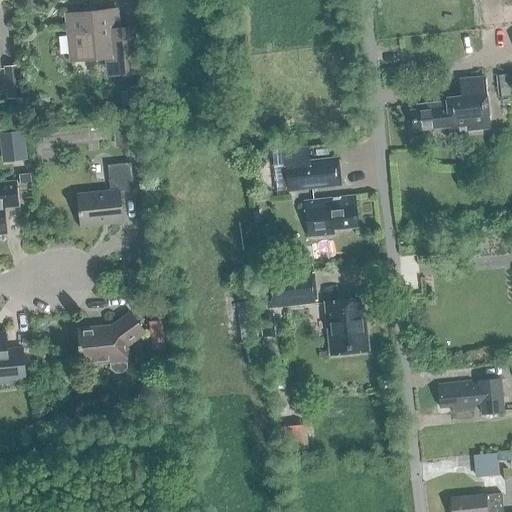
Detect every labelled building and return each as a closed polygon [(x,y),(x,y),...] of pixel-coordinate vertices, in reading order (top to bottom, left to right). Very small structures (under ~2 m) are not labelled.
[(107,57),(109,74),(141,71),(137,30),(118,32),(116,11),(67,16),(69,37),(62,37),(63,55),(89,52),(89,58),(107,57)] [(4,67),(7,99),(21,98),(18,65),(4,67)] [(416,132),(452,128),(453,135),(493,130),(489,96),(487,78),(463,81),(466,103),(455,105),(454,102),(423,106),(423,111),(413,112),(416,132)] [(127,88),(128,104),(140,103),(139,87),(127,88)] [(112,123),(115,148),(139,145),(136,121),(112,123)] [(0,145),(2,164),(27,160),(24,131),(0,134),(0,145)] [(343,187),(340,159),(288,165),(291,192),(343,187)] [(119,192),(133,191),(131,164),(108,166),(111,191),(77,195),(80,227),(122,223),(119,192)] [(0,234),(5,234),(2,208),(17,207),(15,182),(0,183),(0,234)] [(270,191),(254,193),(254,202),(271,200),(270,191)] [(331,231),(355,228),(352,197),(302,202),(306,238),(331,236),(331,231)] [(258,228),(260,244),(277,242),(275,226),(258,228)] [(266,310),(317,304),(314,270),(263,276),(266,310)] [(369,352),(364,300),(326,304),(332,356),(369,352)] [(81,364),(98,363),(98,364),(110,363),(110,369),(115,373),(122,373),(126,368),(126,362),(128,361),(127,346),(144,333),(130,313),(110,327),(110,328),(97,330),(96,328),(78,330),(81,364)] [(151,352),(165,350),(162,321),(148,322),(151,352)] [(0,383),(24,381),(21,348),(5,350),(4,333),(0,332),(0,383)] [(504,411),(502,380),(440,385),(442,407),(453,406),(453,410),(475,408),(475,401),(483,400),(484,413),(504,411)] [(511,461),(511,451),(497,453),(498,465),(511,464),(511,461)] [(498,476),(496,454),(474,457),(476,477),(486,475),(487,477),(498,476)] [(502,511),(502,493),(452,497),(453,511),(502,511)]
